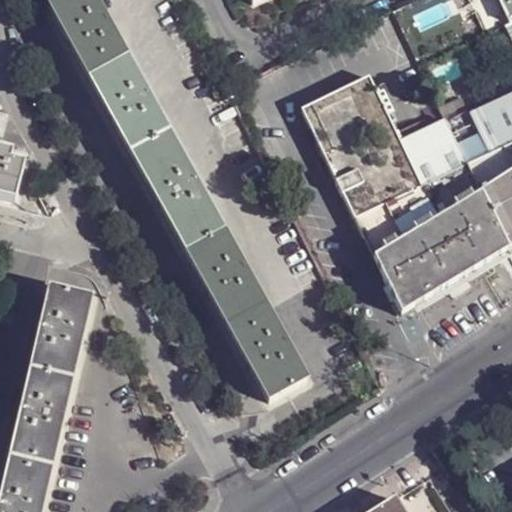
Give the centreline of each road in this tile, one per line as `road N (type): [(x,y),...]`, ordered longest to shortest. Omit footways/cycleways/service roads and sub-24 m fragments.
road 1 (residential): [(4,0),(6,81),(246,511)]
road 2 (secondary): [(281,506),(511,355)]
road 3 (unknown): [(331,0),(231,52),(212,0)]
